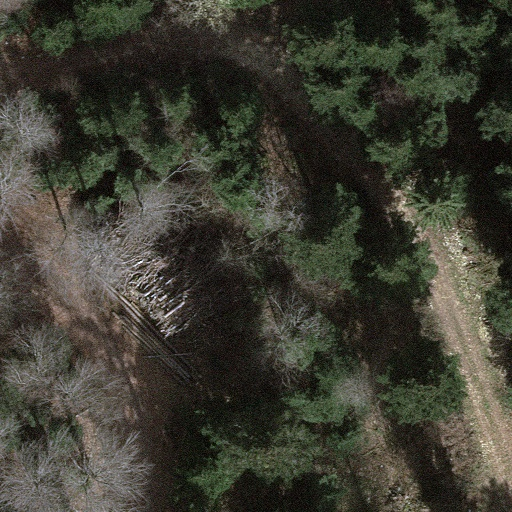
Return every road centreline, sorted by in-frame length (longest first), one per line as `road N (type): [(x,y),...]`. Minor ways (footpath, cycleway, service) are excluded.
road 1 (track): [(511,466),(401,200),(280,57),(243,40),(182,34),(0,71)]
road 2 (track): [(149,511),(149,448),(136,391),(104,333),(41,268),(0,241)]
